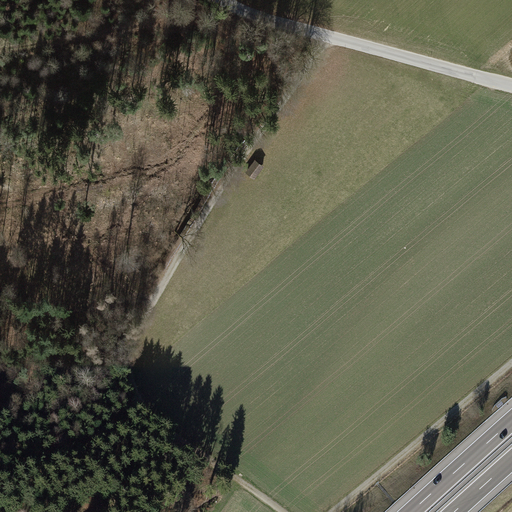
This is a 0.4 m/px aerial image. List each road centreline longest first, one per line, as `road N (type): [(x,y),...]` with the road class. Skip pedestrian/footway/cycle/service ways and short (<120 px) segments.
road 1 (track): [(282,511),(146,409),(130,357),(139,325),(222,188),(325,37)]
road 2 (unclassified): [(511,86),(273,22),(224,0)]
road 3 (track): [(511,362),(329,511)]
road 4 (motorway): [(511,421),(411,511)]
